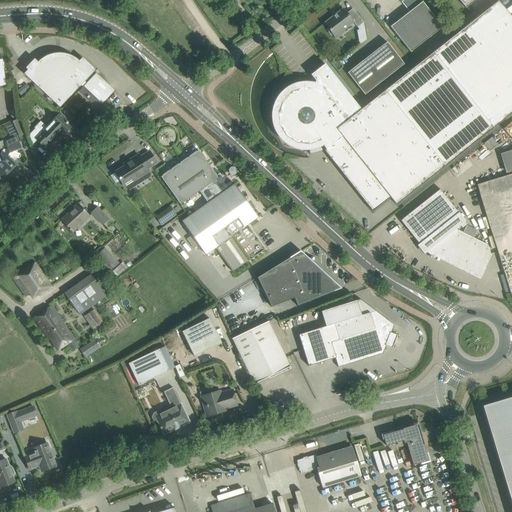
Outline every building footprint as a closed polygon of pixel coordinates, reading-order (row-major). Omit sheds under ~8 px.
[(458,0),(466,8),(475,0),(458,0)] [(511,18),(498,1),(361,109),(325,64),(310,75),(317,83),(315,87),(312,87),(310,86),(307,86),(305,86),(302,86),(299,86),(297,87),(294,88),(292,89),(290,90),(288,92),(285,93),(284,95),(282,97),(280,99),(279,101),(278,104),(277,106),(276,109),(275,111),(275,114),(275,116),(275,119),(276,122),(276,124),(277,127),(278,129),(279,131),(281,134),(282,136),(284,138),(286,139),(288,141),(290,142),(292,144),(295,145),(297,145),(300,146),(303,146),(305,147),(308,146),(311,146),(313,145),(316,145),(319,144),(321,142),(325,149),(324,151),(372,212),(390,197),(396,205),(511,112),(511,18)] [(390,27),(400,40),(401,40),(410,52),(442,27),(422,2),(423,2),(422,1),(390,27)] [(343,30),(353,22),(343,9),(324,24),(336,39),(345,32),(343,30)] [(347,73),(364,95),(404,64),(387,42),(347,73)] [(40,60),(38,62),(34,59),(26,68),(27,70),(24,74),(60,108),(84,82),(86,83),(78,92),(97,110),(115,91),(96,73),(89,80),(87,78),(93,72),(90,68),(91,66),(82,58),(79,61),(77,60),(76,59),(75,58),(73,57),(72,56),(69,55),(66,54),(65,54),(63,54),(60,53),(58,53),(57,53),(55,54),(53,54),(50,55),(48,55),(46,56),(43,58),(42,59),(40,60)] [(16,82),(22,91),(28,86),(22,78),(16,82)] [(9,112),(12,119),(17,117),(14,110),(9,112)] [(35,129),(28,135),(32,145),(37,140),(44,147),(49,142),(51,143),(54,139),(56,141),(60,136),(58,135),(61,132),(63,135),(72,126),(71,125),(71,126),(64,119),(64,118),(60,114),(51,123),(51,124),(47,128),(40,121),(34,128),(35,129)] [(0,176),(1,178),(3,179),(17,165),(13,161),(16,158),(17,158),(18,158),(19,158),(20,157),(20,156),(20,155),(20,154),(19,154),(18,153),(17,153),(16,151),(21,148),(17,139),(16,136),(25,132),(19,119),(10,123),(5,125),(10,136),(3,139),(7,148),(3,150),(0,154),(0,176)] [(491,137),(483,143),(490,152),(498,145),(491,137)] [(511,148),(500,152),(506,173),(511,171),(511,148)] [(160,177),(180,205),(200,191),(208,185),(218,178),(198,151),(160,177)] [(132,162),(115,172),(124,187),(149,171),(147,168),(156,163),(149,152),(140,158),(138,155),(131,160),(132,162)] [(216,197),(208,185),(200,191),(208,203),(182,221),(205,255),(215,248),(232,273),(265,249),(247,225),(258,218),(234,184),(216,197)] [(440,189),(408,214),(400,220),(419,244),(417,245),(424,254),(428,251),(479,277),(490,254),(488,245),(456,229),(466,221),(459,213),(458,213),(440,189)] [(61,220),(68,228),(71,231),(77,225),(78,226),(89,215),(78,203),(73,208),(73,209),(61,220)] [(176,215),(170,206),(155,217),(161,225),(176,215)] [(91,213),(103,225),(109,219),(97,207),(91,213)] [(111,270),(119,263),(105,247),(97,254),(111,270)] [(335,285),(299,252),(259,277),(271,307),(294,298),(297,306),(334,292),(333,291),(334,286),(335,285)] [(108,274),(113,280),(128,268),(122,262),(108,274)] [(35,263),(12,278),(20,290),(43,274),(35,263)] [(30,294),(34,299),(52,287),(43,274),(20,290),(25,297),(30,294)] [(51,305),(43,311),(71,353),(79,347),(74,339),(51,305)] [(92,310),(83,316),(92,330),(101,323),(92,310)] [(34,318),(39,326),(46,335),(47,335),(58,351),(66,345),(71,353),(43,311),(34,318)] [(375,311),(298,335),(308,366),(335,358),(338,367),(382,354),(385,346),(392,348),(397,335),(391,332),(394,325),(375,311)] [(221,344),(209,318),(182,331),(194,357),(221,344)] [(268,321),(235,337),(232,339),(254,384),(290,367),(268,321)] [(86,357),(101,347),(99,345),(103,343),(100,338),(96,341),(95,339),(80,349),(86,357)] [(164,346),(159,349),(128,364),(138,385),(169,371),(175,368),(164,346)] [(158,422),(159,425),(164,434),(189,422),(173,387),(163,392),(171,409),(161,414),(157,412),(154,414),(153,417),(154,421),(158,422)] [(201,397),(204,407),(207,416),(221,412),(220,410),(237,405),(232,390),(221,393),(220,391),(218,392),(218,389),(209,392),(210,394),(201,397)] [(511,397),(482,406),(511,505),(511,397)] [(14,433),(23,429),(20,422),(36,416),(33,406),(17,413),(16,412),(7,415),(14,433)] [(383,435),(386,445),(403,440),(404,443),(406,442),(413,465),(428,461),(424,445),(421,435),(419,435),(416,428),(412,429),(411,426),(402,429),(403,429),(383,435)] [(34,453),(24,457),(29,470),(39,466),(41,472),(56,466),(52,457),(54,456),(52,449),(50,450),(47,443),(32,449),(34,453)] [(297,461),(301,473),(317,469),(322,488),(360,476),(352,446),(316,457),(315,455),(297,461)] [(0,487),(15,482),(12,474),(14,474),(11,467),(9,467),(6,459),(0,461),(0,487)] [(274,511),(272,503),(254,508),(250,493),(210,505),(212,511),(274,511)]
